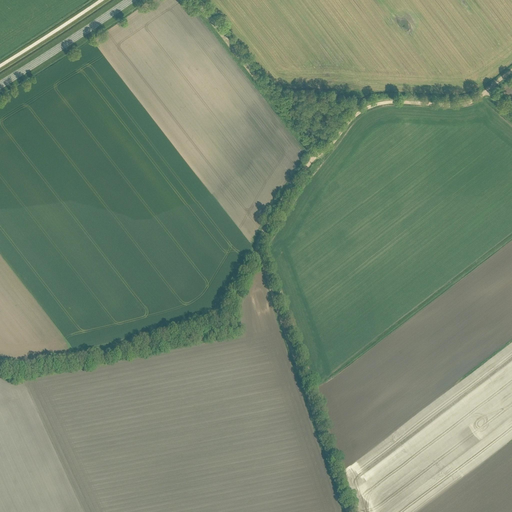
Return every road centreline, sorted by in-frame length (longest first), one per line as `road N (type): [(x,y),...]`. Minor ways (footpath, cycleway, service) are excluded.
road 1 (track): [(0,362),(92,353),(215,319),(255,244)]
road 2 (track): [(255,244),(347,511)]
road 3 (track): [(316,154),(364,105),(467,100),(511,69)]
road 4 (track): [(193,0),(316,154)]
road 5 (primary): [(0,84),(128,0)]
